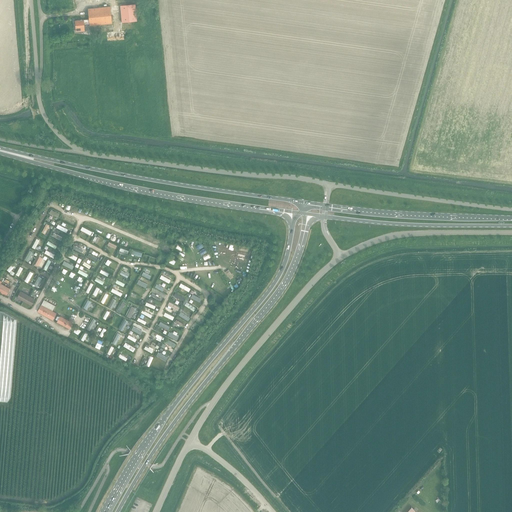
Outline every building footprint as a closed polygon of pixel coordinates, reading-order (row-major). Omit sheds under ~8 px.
[(135,4),(120,5),(122,22),(137,21),(135,4)] [(83,20),(75,20),(75,28),(76,28),(76,31),(80,31),(80,28),(84,27),(84,24),(89,24),(89,25),(112,23),(110,6),(88,8),(89,19),(83,20)] [(118,251),(125,253),(127,248),(123,247),(124,245),(120,244),(118,251)] [(29,251),(25,259),(28,261),(33,253),(29,251)] [(0,292),(6,296),(10,288),(0,282),(0,292)] [(17,297),(31,305),(35,299),(20,290),(17,297)] [(185,301),(194,307),(196,304),(187,298),(185,301)] [(37,311),(53,320),(57,313),(52,310),(55,305),(44,299),(37,311)] [(180,307),(172,302),(170,306),(178,311),(180,307)] [(57,322),(69,329),(73,322),(60,316),(57,322)] [(133,330),(140,334),(141,332),(140,331),(141,330),(138,328),(138,330),(134,328),(135,327),(132,325),(130,329),(132,331),(133,330)] [(127,337),(135,342),(136,339),(132,337),(133,335),(131,334),(130,335),(129,335),(129,333),(127,336),(127,337)] [(144,348),(152,353),(153,350),(154,349),(146,345),(144,348)] [(146,352),(143,359),(150,363),(153,355),(146,352)]
